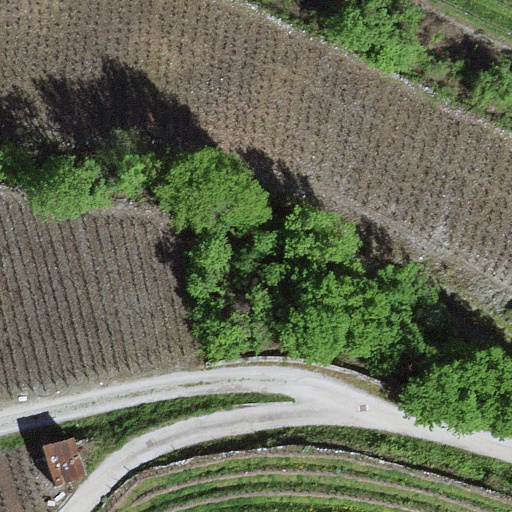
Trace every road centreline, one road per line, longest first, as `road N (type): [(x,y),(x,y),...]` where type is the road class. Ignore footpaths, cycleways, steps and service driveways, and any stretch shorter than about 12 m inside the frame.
road 1 (track): [(346,413),(332,400),(272,389),(170,399),(0,432)]
road 2 (track): [(346,413),(314,424),(222,430),(132,461),(86,511)]
road 3 (track): [(511,462),(346,413)]
